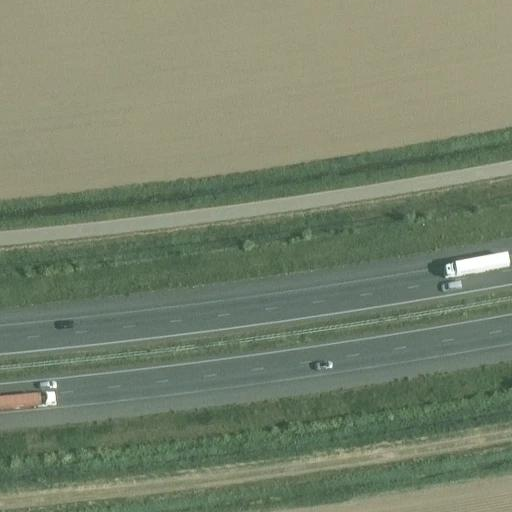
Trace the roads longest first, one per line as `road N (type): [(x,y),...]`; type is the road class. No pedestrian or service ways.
road 1 (unclassified): [(511,166),(0,239)]
road 2 (motorway): [(511,272),(313,306),(0,342)]
road 3 (motorway): [(0,400),(311,365),(511,331)]
